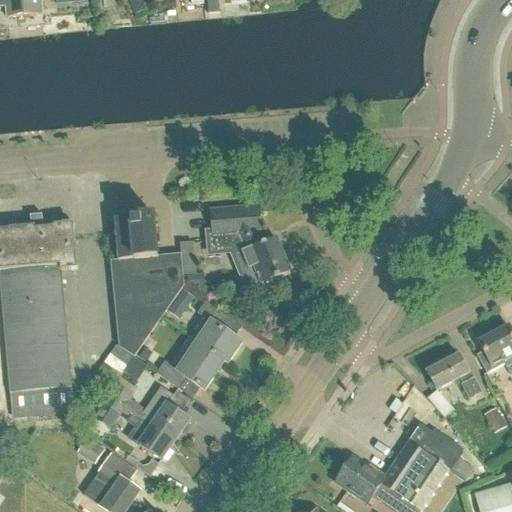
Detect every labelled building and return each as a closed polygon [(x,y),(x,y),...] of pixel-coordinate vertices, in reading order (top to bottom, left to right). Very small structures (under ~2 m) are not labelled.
[(0,0),(0,8),(5,8),(6,20),(41,17),(39,0),(0,0)] [(142,0),(137,0),(130,3),(135,16),(147,12),(142,0)] [(206,0),(209,19),(218,18),(216,0),(206,0)] [(263,247),(257,234),(261,234),(259,210),(209,214),(211,234),(207,234),(209,259),(232,257),(247,294),(290,276),(276,242),(263,247)] [(118,347),(133,358),(181,289),(179,258),(156,260),(153,219),(113,223),(117,264),(110,265),(118,347)] [(73,416),(60,272),(76,271),(71,226),(0,232),(0,293),(11,421),(73,416)] [(177,236),(178,246),(202,244),(202,234),(177,236)] [(196,278),(187,279),(188,291),(205,289),(204,277),(196,278)] [(197,345),(224,364),(227,366),(241,346),(220,331),(228,320),(205,305),(197,317),(210,326),(197,345)] [(511,337),(508,330),(504,333),(503,331),(494,335),(495,337),(479,346),(484,355),(477,359),(487,377),(505,368),(510,377),(511,375),(511,337)] [(204,393),(224,364),(197,345),(177,373),(164,363),(155,376),(178,392),(186,381),(204,393)] [(135,360),(133,358),(117,347),(92,383),(109,395),(115,387),(135,360)] [(144,350),(137,360),(144,366),(152,356),(144,350)] [(470,377),(460,358),(443,367),(439,365),(431,369),(431,373),(427,375),(437,394),(428,402),(445,421),(456,414),(438,393),(460,382),(470,402),(482,396),(471,376),(470,377)] [(123,379),(141,392),(148,381),(130,369),(123,379)] [(108,397),(173,442),(187,422),(165,406),(158,415),(151,410),(147,416),(128,403),(131,398),(115,387),(109,395),(108,397)] [(173,442),(108,397),(101,408),(117,419),(121,414),(129,420),(127,424),(135,429),(128,440),(160,462),(173,442)] [(458,435),(469,431),(464,413),(452,417),(458,435)] [(492,438),(505,431),(496,413),(483,419),(492,438)] [(5,445),(20,444),(19,435),(5,436),(5,445)] [(423,511),(450,473),(449,473),(409,446),(386,481),(370,470),(369,472),(352,461),(335,486),(368,508),(373,500),(391,511),(423,511)] [(103,511),(126,511),(138,494),(128,488),(138,474),(112,456),(96,478),(98,480),(84,499),(103,511)] [(73,486),(46,467),(37,480),(64,498),(73,486)] [(511,511),(511,490),(478,500),(481,511),(511,511)]
